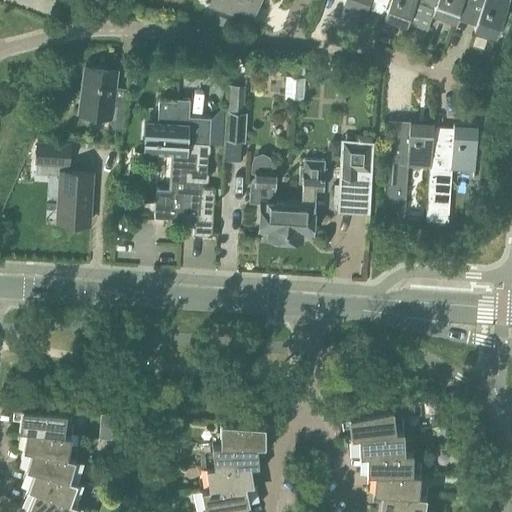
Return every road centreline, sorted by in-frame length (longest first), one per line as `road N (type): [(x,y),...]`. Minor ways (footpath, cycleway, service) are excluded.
road 1 (tertiary): [(0,285),(316,307)]
road 2 (residential): [(0,51),(81,31),(293,37)]
road 3 (residential): [(293,37),(386,50),(490,91)]
road 4 (tertiary): [(511,335),(316,307)]
